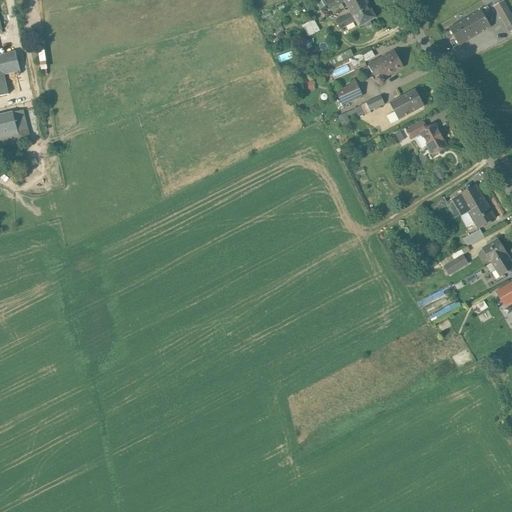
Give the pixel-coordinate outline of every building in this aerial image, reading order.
[(345,2),(343,0),(328,0),(325,2),(327,6),(330,10),(345,2)] [(361,0),(348,7),(351,13),(353,17),(369,8),(367,3),(370,1),(370,0),(361,0)] [(511,21),(511,16),(503,1),(494,6),(505,26),(511,21)] [(369,8),(353,17),(356,21),(359,27),(366,24),(368,27),(371,25),(369,22),(375,18),(369,8)] [(480,10),(449,28),(459,46),(491,28),(480,10)] [(351,13),(336,21),(338,25),(340,30),(356,21),(353,17),(351,13)] [(314,19),(302,26),(305,32),(317,25),(314,19)] [(317,25),(305,32),(308,37),(320,31),(317,25)] [(41,48),(36,49),(40,69),(45,68),(41,48)] [(394,51),(369,65),(376,79),(376,81),(377,84),(380,85),(383,83),(384,80),(383,79),(403,67),(394,51)] [(0,56),(0,58),(4,74),(20,70),(16,53),(0,56)] [(0,96),(9,94),(4,74),(0,58),(0,96)] [(335,78),(351,71),(347,64),(332,71),(335,78)] [(357,83),(346,88),(351,101),(362,96),(357,83)] [(351,101),(346,88),(337,92),(342,105),(351,101)] [(415,90),(390,103),(395,113),(399,120),(424,106),(415,90)] [(381,96),(366,103),(370,111),(374,109),(375,110),(380,108),(379,107),(384,104),(381,96)] [(358,106),(354,110),(360,115),(363,111),(358,106)] [(23,110),(13,113),(21,142),(30,140),(23,110)] [(342,123),(349,120),(346,112),(338,115),(342,123)] [(13,113),(0,115),(0,147),(21,142),(13,113)] [(395,113),(389,115),(388,118),(391,124),(399,120),(395,113)] [(423,123),(407,131),(411,139),(421,133),(427,129),(423,123)] [(427,129),(421,133),(429,147),(429,150),(431,153),(433,154),(446,147),(434,125),(427,129)] [(396,133),(400,141),(405,138),(401,130),(396,133)] [(442,172),(435,176),(438,181),(445,177),(442,172)] [(476,186),(459,196),(467,209),(463,211),(465,214),(469,212),(485,202),(476,186)] [(444,198),(432,207),(436,213),(448,205),(444,198)] [(485,202),(469,212),(478,229),(495,219),(485,202)] [(479,230),(463,239),(467,246),(483,237),(479,230)] [(506,254),(498,240),(482,249),(491,263),(506,254)] [(511,263),(506,254),(491,263),(500,277),(511,269),(511,263)] [(463,255),(453,261),(458,269),(468,263),(463,255)] [(428,256),(422,260),(424,265),(431,261),(428,256)] [(453,261),(444,267),(449,275),(458,269),(453,261)] [(511,282),(496,292),(505,306),(511,301),(511,282)] [(485,302),(474,307),(476,313),(487,308),(485,302)] [(436,324),(445,340),(457,334),(448,318),(436,324)] [(457,369),(473,359),(466,348),(450,359),(457,369)]
